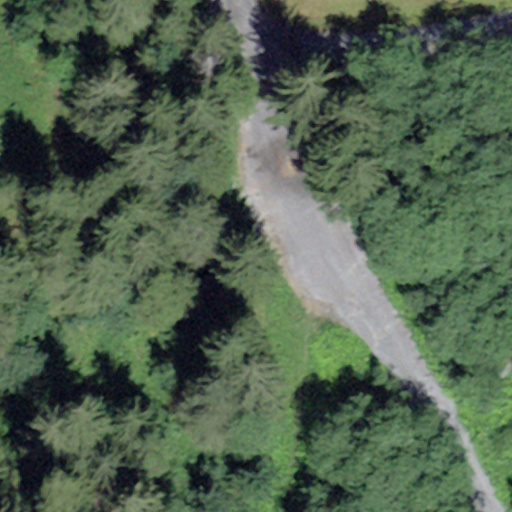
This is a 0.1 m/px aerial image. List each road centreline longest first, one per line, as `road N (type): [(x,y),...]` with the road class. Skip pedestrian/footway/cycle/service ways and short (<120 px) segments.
road 1 (track): [(235,0),(500,511)]
road 2 (track): [(292,511),(333,198)]
